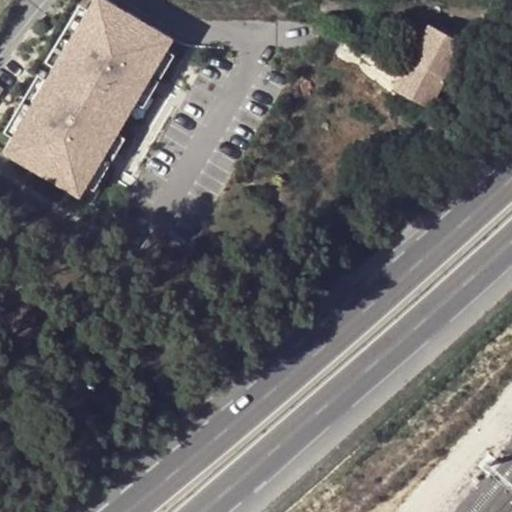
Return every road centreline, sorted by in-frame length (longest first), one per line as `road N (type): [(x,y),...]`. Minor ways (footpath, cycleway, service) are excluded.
road 1 (trunk): [(511,179),(107,511)]
road 2 (trunk): [(511,197),(412,297),(151,511)]
road 3 (trunk): [(258,477),(511,255)]
